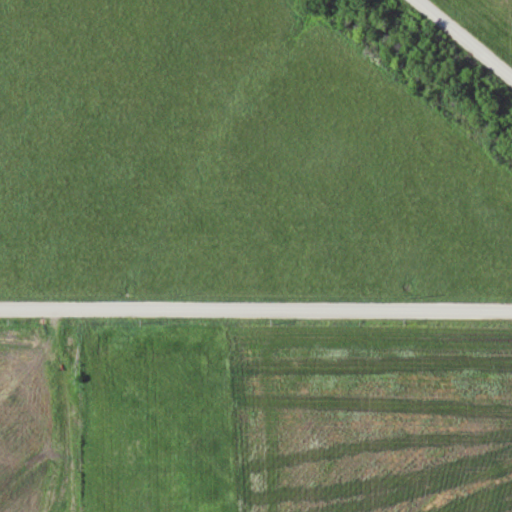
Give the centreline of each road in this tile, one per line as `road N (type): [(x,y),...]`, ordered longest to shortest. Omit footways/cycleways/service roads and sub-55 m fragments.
road 1 (residential): [(0,313),(511,314)]
road 2 (residential): [(511,81),(413,0)]
